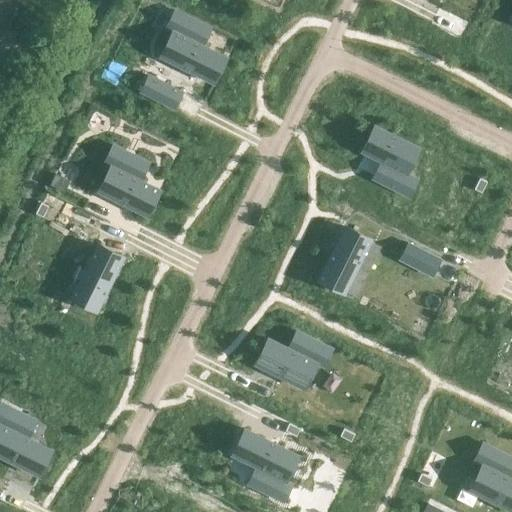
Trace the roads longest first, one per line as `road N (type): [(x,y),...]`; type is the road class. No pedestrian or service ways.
road 1 (residential): [(325,50),(92,511)]
road 2 (residential): [(511,144),(325,50)]
